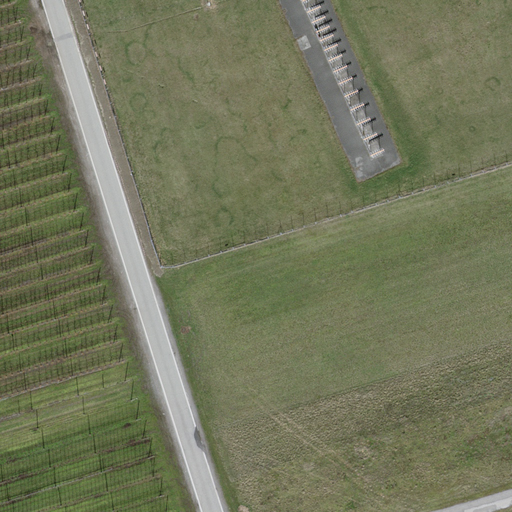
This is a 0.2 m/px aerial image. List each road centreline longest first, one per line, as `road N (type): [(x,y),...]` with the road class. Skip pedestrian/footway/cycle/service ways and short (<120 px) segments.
road 1 (unclassified): [(213,511),(53,0)]
road 2 (track): [(288,0),(355,152)]
